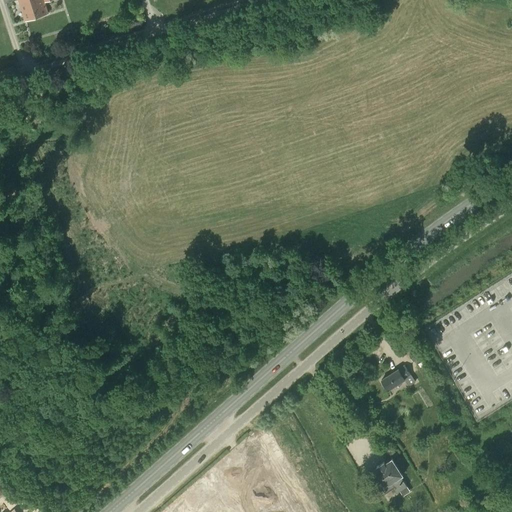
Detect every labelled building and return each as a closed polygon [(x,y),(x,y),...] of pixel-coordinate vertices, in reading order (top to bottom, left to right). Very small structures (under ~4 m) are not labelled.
[(43,0),(28,0),(21,2),(26,20),(48,13),(44,2),(43,0)] [(415,350),(408,355),(414,363),(420,359),(415,350)] [(411,375),(405,366),(382,380),(389,390),(405,380),(404,379),(411,375)] [(397,493),(403,489),(408,497),(412,495),(417,502),(424,497),(414,482),(407,487),(401,476),(403,475),(392,459),(385,463),(384,462),(377,467),(378,468),(371,472),(385,493),(393,488),(397,493)] [(0,497),(0,498),(4,495),(19,511),(24,508),(23,507),(26,504),(17,492),(14,495),(12,492),(10,494),(8,491),(9,490),(0,479),(0,497)]
